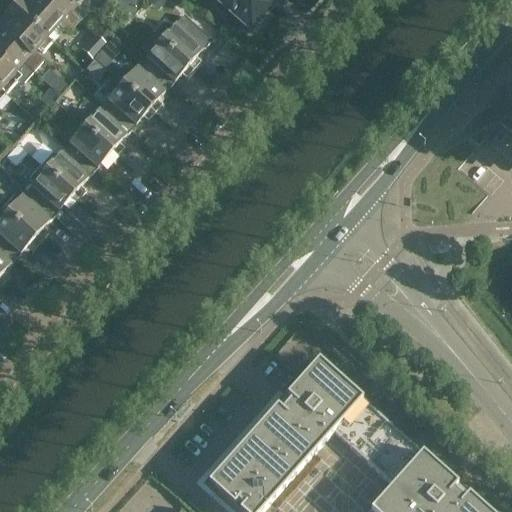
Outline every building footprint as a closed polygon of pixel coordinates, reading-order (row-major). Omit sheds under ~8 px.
[(80,22),(55,0),(28,0),(26,3),(22,0),(20,0),(13,9),(52,44),(53,44),(48,39),(58,27),(64,32),(71,33),(80,22)] [(55,0),(80,22),(81,22),(71,12),(77,5),(78,5),(82,0),(55,0)] [(121,0),(118,4),(133,15),(144,0),(121,0)] [(267,15),(273,8),(264,0),(215,0),(217,2),(213,6),(225,17),(229,12),(251,32),(257,25),(260,25),(267,18),(267,15)] [(52,44),(13,9),(4,18),(9,22),(1,31),(4,33),(0,38),(0,44),(34,74),(43,63),(41,57),(52,44)] [(164,23),(152,36),(194,74),(202,65),(197,60),(212,43),(184,18),(172,31),(164,23)] [(115,37),(124,27),(116,21),(108,30),(115,37)] [(194,74),(152,36),(141,49),(149,56),(141,65),(170,90),(181,78),(186,83),(194,74)] [(34,74),(0,44),(0,91),(6,97),(16,85),(23,86),(34,74)] [(170,90),(141,65),(134,74),(125,66),(114,79),(156,117),(164,108),(158,103),(170,90)] [(156,117),(114,79),(102,92),(111,99),(103,108),(131,133),(142,121),(148,125),(156,117)] [(131,133),(103,108),(95,116),(91,112),(79,125),(117,159),(125,150),(120,146),(131,133)] [(117,159),(79,125),(68,138),(72,142),(64,151),(93,176),(104,164),(109,168),(117,159)] [(93,176),(64,151),(57,159),(52,155),(41,168),(79,202),(87,193),(82,189),(93,176)] [(79,202),(41,168),(29,181),(34,185),(26,194),(54,219),(66,206),(71,211),(79,202)] [(54,219),(26,194),(18,202),(14,198),(2,211),(40,245),(48,236),(43,231),(54,219)] [(40,245),(2,211),(0,213),(0,247),(16,262),(27,249),(32,254),(40,245)] [(16,262),(0,247),(0,286),(2,288),(10,279),(5,274),(16,262)] [(208,486),(237,511),(264,511),(334,435),(393,488),(371,511),(485,511),(483,509),(480,511),(476,511),(454,492),(458,488),(319,363),(287,398),(291,403),(269,427),(265,423),(208,486)]
